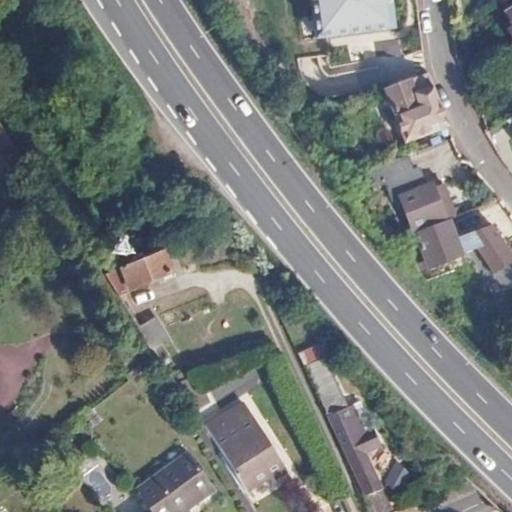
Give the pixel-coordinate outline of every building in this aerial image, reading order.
[(306,0),(312,40),(390,31),(385,0),(306,0)] [(427,73),(383,90),(404,144),(447,128),(427,73)] [(69,157),(53,165),(69,195),(85,189),(69,157)] [(427,184),(397,195),(411,230),(441,217),(427,184)] [(446,219),(411,232),(423,261),(416,264),(418,270),(459,253),(446,219)] [(161,252),(120,268),(129,291),(171,274),(161,252)] [(120,268),(102,276),(115,296),(129,291),(120,268)] [(158,318),(145,327),(158,347),(172,338),(158,318)] [(328,380),(313,386),(324,411),(338,404),(328,380)] [(240,403),(198,429),(238,492),(280,466),(240,403)] [(347,408),(327,417),(364,495),(378,489),(361,452),(376,445),(369,430),(360,433),(347,408)] [(182,453),(130,490),(138,501),(145,511),(178,511),(208,490),(182,453)]
